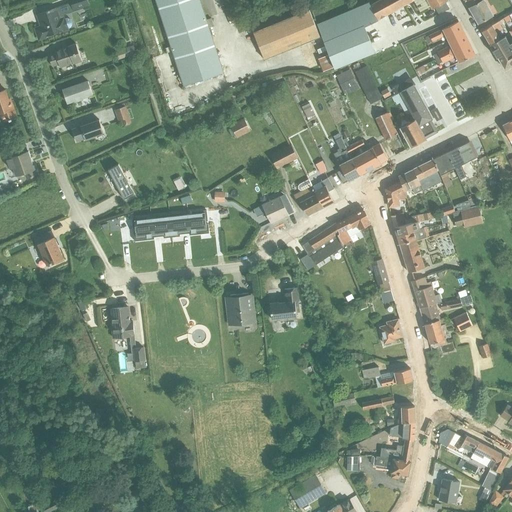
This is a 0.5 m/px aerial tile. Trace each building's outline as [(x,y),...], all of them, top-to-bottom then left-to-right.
[(37,28),(40,38),(71,28),(72,25),(73,23),(72,20),(71,18),(68,17),(66,17),(65,14),(90,5),(88,0),(70,0),(71,2),(38,14),(43,27),(37,28)] [(200,0),(156,0),(184,85),(224,72),(205,14),(200,0)] [(369,1),(318,23),(329,52),(318,58),(323,71),(369,54),(369,57),(377,54),(365,26),(378,20),(378,18),(413,0),(378,0),(371,4),(369,1)] [(414,0),(420,12),(430,5),(432,8),(447,0),(414,0)] [(466,0),(478,23),(494,14),(486,0),(466,0)] [(309,8),(253,30),(264,58),(320,36),(309,8)] [(501,19),(483,30),(491,44),(501,38),(496,31),(502,28),(500,24),(503,22),(501,19)] [(464,31),(459,21),(426,37),(428,41),(432,39),(433,41),(446,34),(447,39),(464,31)] [(470,42),(464,31),(447,39),(450,45),(438,51),(441,56),(470,42)] [(511,41),(510,43),(506,35),(501,38),(491,44),(505,68),(511,64),(511,41)] [(475,54),(470,42),(441,56),(443,62),(456,56),(459,62),(475,54)] [(77,44),(49,54),(53,66),(60,64),(61,67),(82,60),(77,44)] [(134,45),(115,52),(118,60),(137,53),(134,45)] [(136,60),(130,62),(133,70),(139,68),(136,60)] [(353,68),(370,104),(382,98),(364,60),(354,64),(355,67),(353,68)] [(424,65),(416,69),(418,74),(427,70),(424,65)] [(351,69),(337,76),(345,94),(359,88),(351,69)] [(434,118),(411,77),(393,87),(397,94),(400,92),(410,110),(419,126),(431,120),(434,118)] [(89,81),(63,90),(68,104),(94,95),(89,81)] [(4,121),(17,116),(7,88),(2,90),(0,83),(0,113),(2,113),(4,121)] [(388,87),(381,90),(385,97),(391,94),(388,87)] [(163,88),(155,91),(162,113),(170,110),(163,88)] [(330,88),(322,93),(325,98),(333,94),(330,88)] [(310,102),(302,106),(309,121),(317,117),(310,102)] [(132,122),(125,103),(120,104),(121,107),(115,109),(119,121),(121,120),(123,125),(132,122)] [(437,108),(431,111),(437,122),(440,120),(443,118),(437,108)] [(419,126),(410,110),(406,113),(409,120),(407,121),(408,122),(401,126),(412,146),(426,139),(419,126)] [(399,134),(388,112),(376,118),(386,140),(399,134)] [(244,117),(231,123),(237,137),(251,130),(244,117)] [(100,119),(73,129),(77,141),(85,138),(86,139),(105,133),(100,119)] [(511,119),(503,124),(511,142),(511,157),(509,159),(511,165),(511,119)] [(436,129),(431,120),(419,126),(426,139),(438,133),(437,131),(436,129)] [(330,131),(324,135),(329,145),(336,142),(330,131)] [(343,139),(340,132),(334,135),(340,148),(338,149),(339,151),(335,153),(342,168),(348,179),(361,173),(343,139)] [(347,138),(343,139),(361,173),(381,162),(373,146),(368,149),(362,138),(350,144),(347,138)] [(470,140),(458,146),(466,162),(477,156),(470,140)] [(380,142),(373,146),(381,162),(389,158),(380,142)] [(277,167),(298,157),(292,144),(271,155),(277,167)] [(458,146),(447,151),(455,167),(460,178),(466,175),(461,164),(466,162),(458,146)] [(27,178),(38,175),(31,150),(6,157),(9,169),(15,168),(17,174),(25,172),(27,178)] [(447,151),(434,158),(442,176),(443,180),(446,187),(453,184),(448,171),(455,167),(447,151)] [(310,170),(317,167),(313,158),(306,161),(310,170)] [(434,158),(414,168),(421,183),(423,189),(423,190),(443,180),(442,176),(434,158)] [(119,163),(108,169),(124,199),(135,193),(119,163)] [(324,163),(317,167),(321,173),(328,169),(324,163)] [(343,182),(348,179),(342,168),(337,171),(343,182)] [(421,183),(414,168),(399,175),(401,181),(405,191),(411,186),(412,188),(413,187),(415,193),(423,189),(421,183)] [(180,176),(174,179),(179,190),(186,186),(180,176)] [(329,176),(323,179),(329,190),(335,187),(329,176)] [(313,184),(309,178),(297,184),(301,191),(295,194),(300,204),(301,203),(307,215),(324,206),(313,184)] [(323,179),(313,184),(324,206),(334,200),(329,190),(323,179)] [(405,191),(401,181),(386,188),(387,193),(388,200),(389,200),(389,204),(390,206),(400,204),(399,199),(407,197),(405,191)] [(226,190),(215,190),(215,201),(225,201),(226,190)] [(511,192),(511,190),(503,194),(506,199),(511,195),(511,192)] [(264,203),(272,221),(295,211),(286,193),(264,203)] [(190,195),(181,198),(183,204),(192,201),(190,195)] [(476,197),(469,199),(470,207),(479,206),(476,197)] [(470,207),(469,199),(456,204),(458,210),(470,207)] [(453,212),(455,211),(453,204),(442,207),(444,214),(453,212)] [(455,211),(453,212),(456,225),(464,223),(465,227),(483,222),(480,205),(479,206),(470,207),(458,210),(455,211)] [(372,223),(364,208),(336,222),(345,242),(352,239),(350,236),(362,230),(361,228),(372,223)] [(192,213),(188,214),(190,232),(190,235),(210,232),(207,209),(192,211),(192,213)] [(413,221),(418,220),(432,217),(430,211),(412,215),(413,221)] [(170,213),(172,237),(181,236),(180,233),(190,232),(188,214),(183,214),(183,212),(170,213)] [(395,226),(406,223),(403,212),(392,215),(395,226)] [(152,217),(154,236),(164,235),(164,237),(172,237),(170,213),(156,215),(156,217),(152,217)] [(147,216),(133,218),(135,240),(155,238),(154,236),(152,217),(147,218),(147,216)] [(406,223),(395,226),(397,234),(421,227),(418,220),(413,221),(406,223)] [(336,222),(302,244),(316,264),(343,246),(342,244),(345,242),(336,222)] [(421,227),(397,234),(400,242),(416,237),(425,235),(423,227),(421,227)] [(52,230),(35,237),(47,264),(55,260),(56,263),(65,259),(52,230)] [(416,237),(400,242),(409,271),(425,266),(417,239),(416,237)] [(393,300),(382,260),(372,262),(384,302),(393,300)] [(430,276),(414,281),(434,341),(450,336),(430,276)] [(298,286),(285,288),(286,300),(270,302),(272,320),(297,317),(296,311),(301,311),(298,286)] [(232,297),(227,298),(230,325),(257,322),(254,295),(248,296),(247,292),(231,294),(232,297)] [(445,298),(448,308),(466,304),(463,294),(445,298)] [(74,310),(80,307),(75,297),(69,300),(74,310)] [(84,298),(78,301),(82,310),(88,308),(84,298)] [(128,306),(112,308),(114,324),(112,324),(113,338),(130,336),(132,352),(134,351),(137,368),(146,367),(144,347),(136,347),(134,320),(130,320),(128,306)] [(73,312),(76,320),(82,318),(80,310),(73,312)] [(88,312),(83,314),(87,321),(91,319),(88,312)] [(458,317),(463,329),(474,324),(469,312),(458,317)] [(403,334),(399,321),(386,325),(390,338),(403,334)] [(475,358),(484,355),(480,341),(471,344),(475,358)] [(376,376),(381,375),(379,366),(363,369),(364,378),(376,376)] [(381,375),(383,386),(413,379),(411,368),(381,375)] [(354,392),(333,397),(335,406),(345,403),(345,406),(357,404),(354,392)] [(393,396),(363,402),(364,409),(394,403),(393,396)] [(511,405),(508,404),(501,415),(511,422),(511,405)] [(403,422),(416,421),(415,406),(398,406),(399,422),(403,422)] [(381,456),(411,461),(415,439),(416,421),(403,422),(391,428),(390,435),(405,437),(404,446),(398,445),(397,449),(382,448),(381,456)] [(448,446),(455,432),(448,429),(441,433),(439,442),(448,446)] [(455,432),(448,446),(454,449),(461,436),(455,432)] [(474,452),(480,441),(465,434),(463,439),(465,440),(462,446),(474,452)] [(480,441),(474,452),(471,457),(501,473),(509,457),(480,441)] [(360,454),(348,455),(347,470),(360,470),(360,454)] [(411,461),(381,456),(373,455),(372,462),(374,462),(373,465),(376,465),(376,467),(391,468),(391,477),(400,479),(400,473),(409,475),(411,461)] [(490,469),(482,484),(493,490),(500,474),(490,469)] [(46,470),(40,474),(42,479),(40,480),(45,489),(55,484),(50,474),(49,475),(46,470)] [(67,481),(60,484),(63,489),(73,483),(79,481),(74,473),(65,478),(67,481)] [(316,474),(290,489),(300,508),(327,492),(316,474)] [(443,478),(439,499),(456,503),(460,481),(443,478)] [(495,489),(489,502),(496,507),(504,496),(503,495),(505,491),(511,496),(511,479),(501,494),(495,489)] [(478,500),(477,504),(483,507),(486,502),(485,501),(491,491),(484,488),(479,498),(482,500),(481,502),(478,500)] [(98,491),(83,499),(89,511),(105,511),(108,511),(98,491)] [(57,498),(42,506),(45,511),(48,511),(60,506),(57,498)] [(39,511),(36,503),(28,507),(29,511),(39,511)] [(344,511),(339,503),(325,511),(344,511)]
